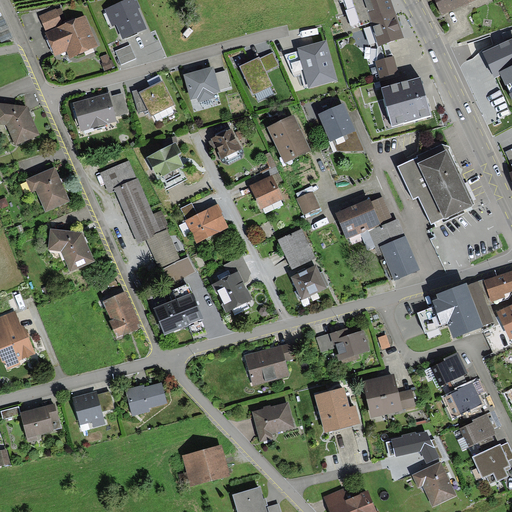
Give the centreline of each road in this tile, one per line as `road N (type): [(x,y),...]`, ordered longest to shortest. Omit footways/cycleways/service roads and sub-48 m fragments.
road 1 (residential): [(511,260),(164,358)]
road 2 (residential): [(48,97),(164,358)]
road 3 (residential): [(286,31),(48,97)]
road 4 (secondary): [(411,0),(511,212)]
road 5 (residential): [(164,358),(309,511)]
road 6 (residential): [(164,358),(0,400)]
